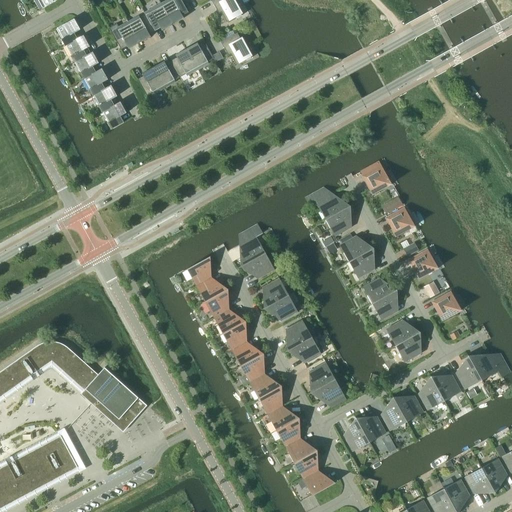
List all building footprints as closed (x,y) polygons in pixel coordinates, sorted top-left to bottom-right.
[(181,0),(171,0),(162,5),(172,25),(183,18),(182,16),(188,12),(181,0)] [(237,18),(241,16),(232,0),(211,0),(219,14),(221,12),(227,22),(236,17),(237,18)] [(503,11),(505,9),(509,7),(504,0),(501,0),(500,1),(498,3),(503,11)] [(172,25),(162,5),(145,15),(154,31),(160,28),(162,31),(172,25)] [(145,15),(129,24),(139,43),(150,37),(149,34),(154,31),(145,15)] [(77,39),(74,33),(78,31),(75,26),(77,25),(74,19),(56,28),(62,39),(61,39),(65,46),(66,46),(77,39)] [(128,49),(139,43),(129,24),(119,29),(117,24),(109,28),(121,50),(127,46),(128,49)] [(251,58),(237,33),(220,42),(228,56),(231,55),(236,65),(246,59),(247,61),(251,58)] [(74,63),(75,62),(87,56),(86,55),(83,50),(87,48),(84,43),(87,42),(83,35),(77,39),(66,46),(71,56),(74,63)] [(197,43),(186,49),(197,68),(214,59),(212,56),(205,42),(198,45),(197,43)] [(176,58),(171,61),(180,77),(197,68),(186,49),(175,55),(176,58)] [(96,73),(95,72),(92,66),(96,64),(94,59),(96,58),(92,52),(86,55),(87,56),(75,62),(81,72),(80,73),(83,79),(84,79),(96,73)] [(212,56),(214,59),(216,62),(223,59),(219,52),(212,56)] [(153,67),(163,86),(180,77),(171,61),(165,64),(164,61),(153,67)] [(146,96),(163,86),(153,67),(142,73),(143,76),(137,79),(146,96)] [(102,69),(95,72),(96,73),(84,79),(90,89),(89,89),(93,96),(105,89),(105,88),(102,83),(106,81),(103,76),(105,75),(102,69)] [(111,85),(105,88),(105,89),(93,96),(99,105),(98,106),(102,113),(103,112),(114,106),(114,105),(111,100),(115,97),(112,93),(114,91),(111,85)] [(120,102),(114,105),(114,106),(103,112),(108,122),(107,123),(111,129),(123,122),(120,116),(124,114),(121,109),(123,108),(120,102)] [(373,195),(391,184),(381,166),(363,176),(373,195)] [(322,221),(352,205),(347,207),(346,204),(346,203),(339,199),(333,202),(330,196),(333,194),(316,203),(325,220),(322,221)] [(398,197),(382,206),(386,214),(402,204),(398,197)] [(352,205),(322,221),(322,222),(325,220),(334,237),(351,227),(348,228),(344,223),(351,219),(350,211),(348,208),(352,205)] [(396,237),(415,226),(404,208),(386,218),(396,237)] [(239,267),(239,268),(268,251),(265,253),(256,236),(239,246),(240,246),(243,244),(246,250),(240,254),(240,262),(241,262),(243,265),(239,267)] [(345,263),(375,247),(371,249),(369,246),(369,245),(362,241),(356,244),(353,238),(356,236),(339,245),(348,261),(345,263)] [(407,257),(419,250),(414,242),(403,249),(407,257)] [(375,247),(345,263),(346,264),(349,262),(358,278),(374,269),(371,270),(368,265),(374,261),(373,253),(371,250),(375,247)] [(419,278),(438,268),(428,250),(409,260),(419,278)] [(268,252),(268,251),(239,268),(243,266),(245,269),(245,270),(251,274),(257,271),(260,277),(257,278),(258,279),(274,270),(265,253),(268,252)] [(210,262),(208,258),(212,256),(211,256),(184,271),(184,272),(187,270),(196,286),(211,277),(207,279),(204,274),(210,270),(210,262)] [(207,280),(211,278),(211,277),(196,286),(205,302),(201,303),(202,303),(229,288),(225,290),(223,287),(224,286),(217,282),(210,285),(207,280)] [(262,309),(262,310),(291,293),(288,295),(279,278),(263,288),(266,286),(269,292),(263,296),(263,304),(264,304),(266,307),(262,309)] [(376,280),(379,278),(363,287),(372,303),(369,305),(398,289),(394,291),(392,288),(392,287),(386,283),(380,286),(376,280)] [(440,292),(437,287),(427,292),(430,298),(440,292)] [(229,288),(202,303),(202,304),(205,302),(214,318),(229,309),(225,311),(221,306),(228,302),(228,294),(227,294),(225,291),(229,288)] [(398,289),(369,305),(369,306),(372,304),(381,320),(398,311),(397,311),(394,312),(391,307),(397,303),(397,295),(396,295),(394,292),(398,289)] [(461,310),(451,292),(432,302),(443,321),(461,310)] [(291,294),(291,293),(262,310),(266,308),(268,311),(268,312),(274,316),(280,313),(284,319),(281,320),(281,321),(297,312),(288,295),(291,294)] [(219,335),(219,336),(247,320),(243,322),(241,319),(241,318),(235,314),(228,318),(225,312),(229,310),(229,309),(214,318),(222,334),(219,335)] [(247,321),(247,320),(219,336),(220,336),(223,334),(231,350),(247,342),(246,341),(242,344),(239,338),(246,334),(246,326),(245,326),(243,323),(247,321)] [(285,351),(285,352),(315,335),(314,335),(311,337),(302,320),(286,330),(289,328),(292,334),(286,338),(287,346),(289,349),(285,351)] [(392,347),(392,348),(421,331),(417,333),(415,330),(416,329),(409,325),(403,328),(400,322),(403,320),(402,320),(386,329),(395,346),(392,347)] [(422,331),(421,331),(392,348),(395,346),(404,363),(421,353),(417,354),(414,349),(420,345),(420,337),(419,337),(418,334),(422,331)] [(455,331),(450,334),(454,339),(458,337),(455,331)] [(315,336),(315,335),(285,352),(289,350),(291,353),(291,354),(298,358),(304,355),(307,361),(304,362),(304,363),(321,354),(312,337),(315,336)] [(124,430),(147,405),(104,367),(98,374),(69,348),(67,347),(66,346),(64,345),(62,344),(61,343),(59,342),(57,342),(56,342),(54,341),(52,341),(50,341),(49,341),(47,342),(45,342),(44,342),(41,343),(40,344),(38,345),(37,346),(0,371),(0,508),(77,467),(60,436),(0,467),(0,397),(52,361),(84,390),(80,394),(92,404),(116,426),(118,424),(124,430)] [(247,342),(231,350),(234,355),(236,359),(239,357),(243,364),(237,368),(265,353),(265,352),(261,354),(259,351),(252,346),(246,350),(243,344),(247,342)] [(247,372),(245,374),(249,382),(264,374),(260,376),(257,370),(264,367),(263,358),(263,359),(261,355),(265,353),(237,368),(243,365),(247,372)] [(483,383),(467,354),(466,354),(469,358),(465,360),(460,366),(464,372),(458,376),(456,373),(455,373),(465,389),(481,380),(483,383)] [(467,354),(483,383),(482,380),(498,371),(489,354),(488,355),(490,358),(484,361),(481,355),(473,355),(473,356),(469,358),(467,354)] [(308,393),(309,394),(338,377),(335,379),(325,362),(309,372),(312,370),(316,376),(309,380),(310,388),(312,391),(308,393)] [(258,398),(255,400),(283,385),(283,384),(279,387),(277,383),(270,378),(264,382),(260,376),(264,374),(249,382),(258,398)] [(430,374),(429,375),(445,404),(446,404),(444,401),(461,392),(451,375),(453,378),(447,382),(443,375),(435,376),(432,378),(430,374)] [(445,404),(429,375),(431,379),(428,381),(427,380),(423,387),(426,393),(420,396),(419,393),(418,394),(427,410),(444,401),(445,404)] [(338,378),(338,377),(309,394),(312,392),(314,395),(321,400),(327,397),(330,403),(327,404),(327,405),(344,396),(335,379),(338,378)] [(283,385),(255,400),(258,399),(267,414),(282,406),(278,408),(275,402),(282,399),(281,391),(279,387),(283,385)] [(408,425),(392,395),(394,399),(390,401),(385,408),(389,414),(383,417),(381,414),(390,431),(406,422),(408,425)] [(392,395),(408,425),(408,424),(407,421),(423,412),(414,396),(413,396),(415,399),(409,402),(406,396),(398,397),(394,399),(392,395)] [(282,406),(267,414),(276,430),(273,432),(300,417),(296,419),(295,415),(288,410),(281,414),(278,409),(282,406)] [(370,445),(371,445),(355,416),(354,416),(356,420),(353,422),(348,428),(351,434),(345,438),(344,435),(343,435),(352,452),(369,442),(370,445)] [(355,416),(371,445),(369,442),(386,433),(377,416),(376,417),(378,420),(372,423),(368,417),(360,417),(360,418),(357,420),(355,416)] [(301,417),(300,417),(273,432),(273,433),(276,431),(285,447),(300,438),(296,440),(293,435),(299,431),(299,423),(297,419),(301,417)] [(300,439),(300,438),(285,447),(294,463),(291,464),(291,465),(318,449),(314,451),(312,448),(313,447),(306,443),(299,446),(296,441),(300,439)] [(298,470),(303,479),(318,471),(318,470),(314,472),(311,467),(317,463),(317,455),(316,455),(315,452),(318,450),(318,449),(291,465),(296,462),(300,469),(298,470)] [(511,450),(502,456),(511,473),(510,469),(511,468),(511,450)] [(479,465),(496,494),(494,490),(497,488),(502,482),(499,476),(505,472),(506,475),(507,475),(498,459),(481,468),(479,465)] [(495,494),(496,494),(479,465),(481,468),(464,477),(473,494),(474,493),(472,490),(478,487),(482,493),(490,493),(490,492),(493,490),(495,494)] [(318,471),(303,479),(307,487),(310,486),(314,493),(308,496),(309,497),(336,482),(336,481),(332,483),(330,480),(331,480),(324,475),(317,479),(314,473),(318,471)] [(442,485),(442,486),(456,511),(460,509),(465,502),(461,496),(467,493),(469,496),(460,479),(444,488),(442,485)] [(456,511),(442,486),(441,486),(443,489),(427,498),(434,511),(435,511),(441,508),(443,511),(453,511),(456,511)] [(404,506),(407,511),(429,511),(423,500),(406,509),(404,506)]
